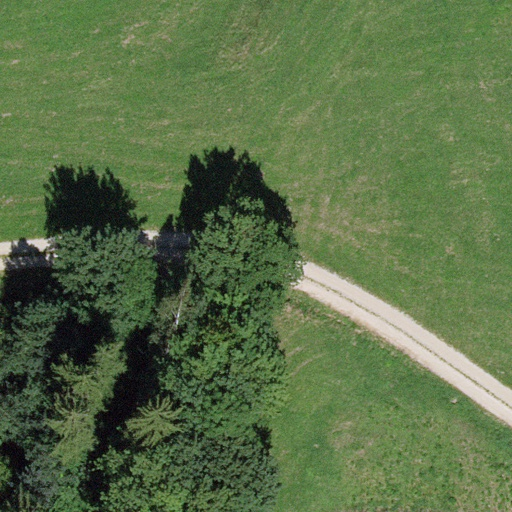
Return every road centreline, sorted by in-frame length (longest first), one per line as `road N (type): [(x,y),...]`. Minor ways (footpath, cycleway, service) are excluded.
road 1 (track): [(511,404),(366,307),(251,251),(0,252)]
road 2 (track): [(175,247),(97,511)]
